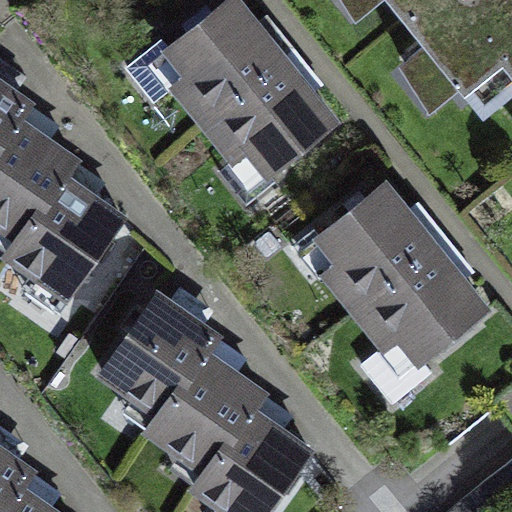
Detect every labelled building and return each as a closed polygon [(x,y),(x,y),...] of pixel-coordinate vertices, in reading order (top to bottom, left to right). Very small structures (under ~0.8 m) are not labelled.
[(243,0),(219,0),(160,48),(179,73),(167,83),(232,163),(244,153),(265,178),(339,118),(243,0)] [(511,0),(336,0),(357,32),(386,8),(422,51),(409,62),(409,69),(401,75),(431,123),(461,99),(485,129),(511,107),(511,0)] [(0,72),(0,228),(11,236),(0,250),(0,252),(66,298),(126,212),(69,172),(81,155),(22,114),(34,96),(0,72)] [(384,173),(309,233),(329,258),(317,268),(382,348),(394,338),(415,363),(489,303),(384,173)] [(154,283),(93,371),(151,412),(139,428),(197,469),(186,485),(224,511),(265,511),(313,445),(255,405),(267,388),(208,347),(220,329),(154,283)] [(0,450),(0,511),(51,511),(26,494),(38,477),(0,450)]
